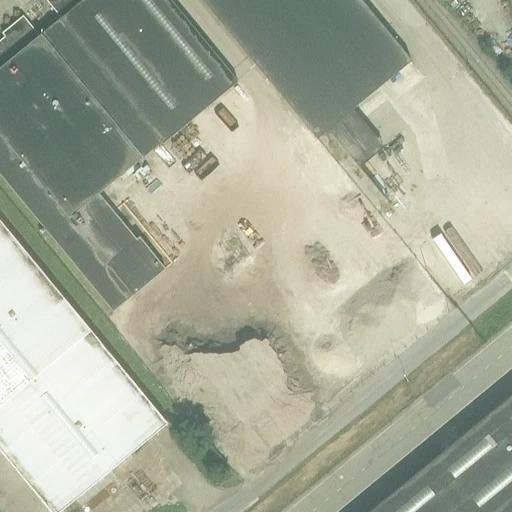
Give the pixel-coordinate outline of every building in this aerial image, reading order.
[(238,83),(168,0),(44,0),(60,19),(59,21),(162,146),(238,83)] [(360,0),(201,0),(317,140),(412,62),(360,0)] [(0,175),(114,313),(135,296),(167,270),(140,238),(137,240),(100,195),(144,158),(41,35),(40,36),(24,17),(9,29),(12,32),(0,42),(0,175)] [(0,450),(50,511),(60,511),(167,424),(0,221),(0,450)] [(511,511),(511,395),(370,511),(511,511)]
